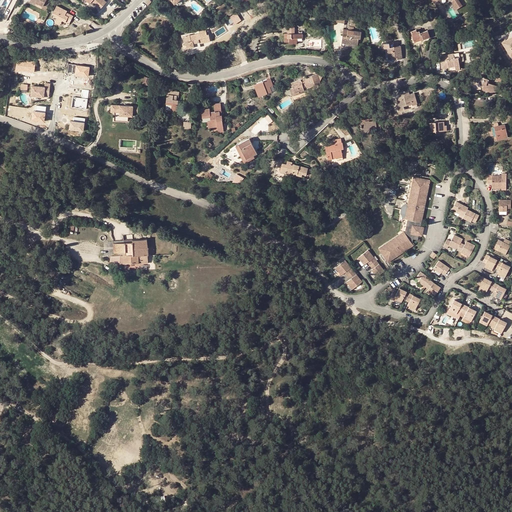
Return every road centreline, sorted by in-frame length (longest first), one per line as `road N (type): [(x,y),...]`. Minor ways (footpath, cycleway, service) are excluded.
road 1 (track): [(225,511),(278,468),(291,443),(291,423),(268,409),(266,393),(284,354),(280,340),(223,357),(59,363),(0,315)]
road 2 (residential): [(50,135),(227,213),(364,304)]
road 3 (track): [(0,414),(15,406),(68,439),(115,485),(137,492),(166,477),(182,434),(289,446)]
road 4 (residential): [(449,282),(473,264),(488,225),(480,182),(457,171),(432,244),(364,304)]
road 5 (residential): [(348,74),(292,59),(223,75),(177,75),(128,51)]
road 6 (track): [(38,233),(27,249),(32,269),(48,287),(87,305),(86,318),(63,318),(0,290)]
road 7 (residential): [(362,85),(288,145),(287,131),(348,74)]
road 8 (track): [(511,346),(450,343),(361,313),(353,300)]
road 9 (residential): [(461,142),(455,97),(444,85),(362,85)]
road 10 (track): [(0,220),(116,268)]
